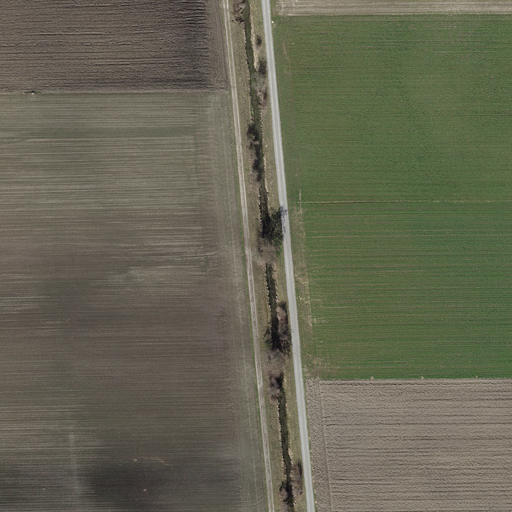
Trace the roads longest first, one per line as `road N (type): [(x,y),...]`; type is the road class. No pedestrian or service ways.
road 1 (track): [(272,511),(225,0)]
road 2 (track): [(267,0),(312,511)]
